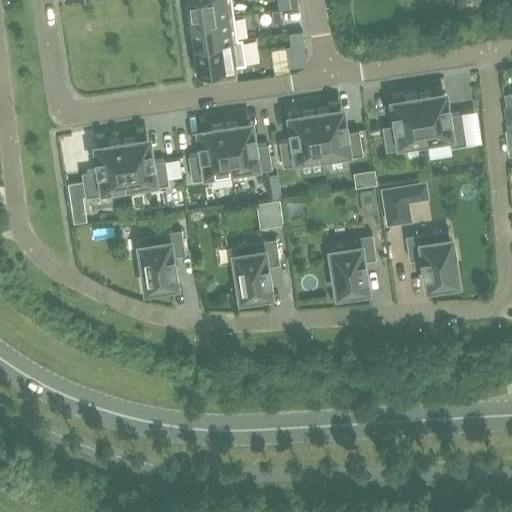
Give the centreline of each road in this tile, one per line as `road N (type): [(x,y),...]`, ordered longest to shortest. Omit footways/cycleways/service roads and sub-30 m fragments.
road 1 (residential): [(0,87),(17,220),(63,275),(116,303),(192,320),(392,314),(506,299),(489,53)]
road 2 (tertiary): [(0,359),(82,404),(189,431),(511,418)]
road 3 (residential): [(40,0),(65,114),(327,78)]
road 4 (residential): [(327,78),(489,53)]
